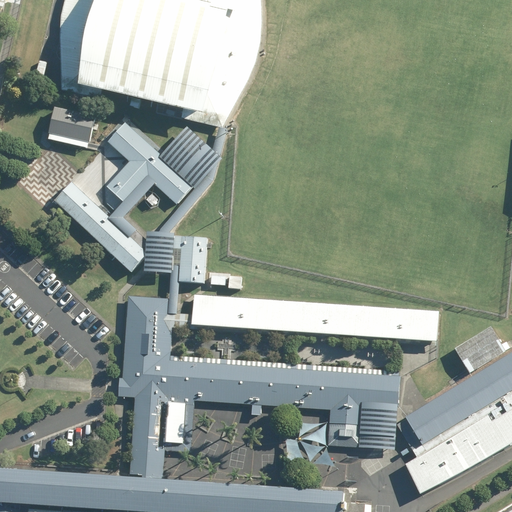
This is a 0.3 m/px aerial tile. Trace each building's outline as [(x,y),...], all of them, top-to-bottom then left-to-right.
[(61,34),(62,91),(225,126),(245,88),(258,62),(262,45),(264,19),(262,0),(66,0),(64,13),(61,34)] [(206,192),(137,126),(115,145),(136,164),(110,190),(133,211),(158,187),(185,212),(206,192)] [(77,180),(51,208),(129,278),(154,250),(77,180)] [(207,292),(209,235),(174,234),(172,290),(207,292)] [(168,400),(399,414),(405,373),(171,362),(177,299),(126,295),(116,397),(127,398),(126,476),(164,478),(168,400)] [(440,312),(193,298),(191,331),(438,345),(440,312)] [(503,346),(493,328),(455,350),(470,374),(511,349),(508,343),(503,346)] [(511,352),(447,392),(399,427),(420,455),(405,466),(421,497),(503,455),(511,448),(511,352)] [(126,476),(0,469),(0,511),(350,511),(352,488),(164,478),(126,476)]
